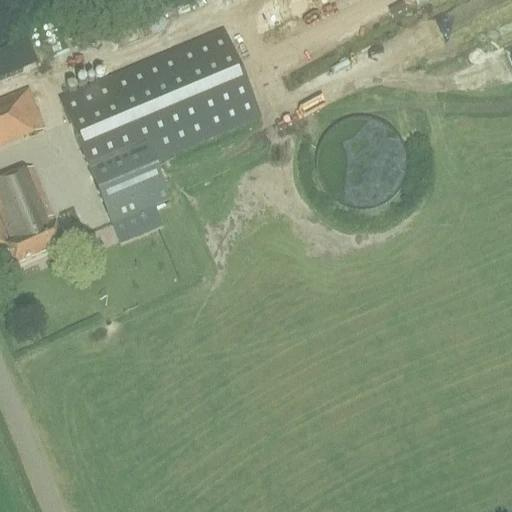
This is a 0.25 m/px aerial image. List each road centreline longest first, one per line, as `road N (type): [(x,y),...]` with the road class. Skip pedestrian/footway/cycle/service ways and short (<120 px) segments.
road 1 (track): [(227,0),(223,11),(40,96),(31,78),(0,93)]
road 2 (unclassified): [(57,511),(0,374)]
